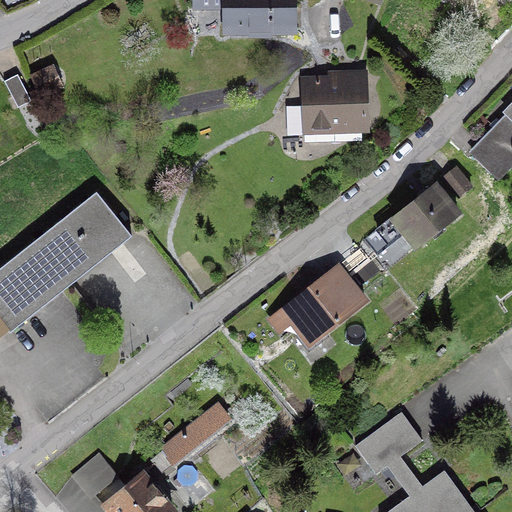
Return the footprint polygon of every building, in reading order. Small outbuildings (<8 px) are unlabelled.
[(224,0),(224,31),(295,31),(294,0),(224,0)] [(31,76),(39,95),(58,87),(50,68),(31,76)] [(308,85),(310,141),(334,140),(333,125),(362,124),(360,73),(342,74),(343,84),(308,85)] [(511,107),(479,141),(482,144),(472,154),(498,180),(511,166),(511,107)] [(443,177),(459,196),(471,187),(455,167),(443,177)] [(458,214),(434,185),(393,217),(416,247),(458,214)] [(0,320),(10,332),(128,236),(130,238),(132,236),(96,192),(0,267),(0,320)] [(366,240),(372,247),(383,238),(377,230),(366,240)] [(283,310),(309,343),(364,300),(338,266),(283,310)] [(151,459),(161,472),(226,419),(217,407),(151,459)] [(417,443),(396,415),(355,446),(376,474),(388,464),(410,495),(386,511),(474,511),(444,470),(421,487),(399,457),(417,443)] [(98,453),(75,472),(94,495),(118,476),(98,453)] [(142,475),(103,507),(107,511),(172,511),(162,499),(167,495),(158,484),(153,488),(142,475)]
